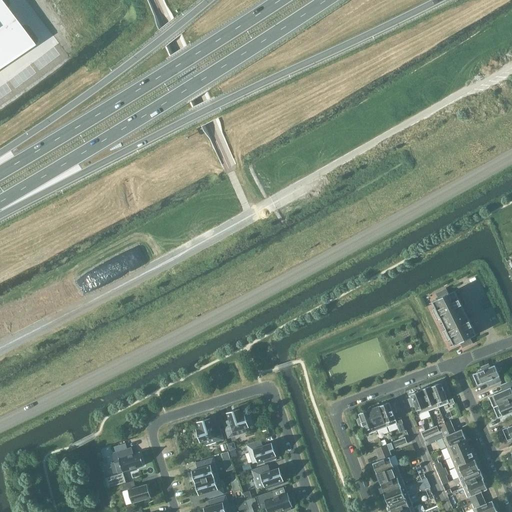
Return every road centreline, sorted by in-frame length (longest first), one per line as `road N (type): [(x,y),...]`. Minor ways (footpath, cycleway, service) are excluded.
road 1 (tertiary): [(0,424),(511,155)]
road 2 (trunk): [(0,209),(439,0)]
road 3 (trunk): [(0,202),(327,0)]
road 4 (residential): [(176,511),(156,424),(261,389),(272,393),(314,511)]
road 5 (trunk): [(283,0),(0,174)]
road 6 (trunk): [(210,0),(0,154)]
road 7 (residential): [(373,511),(337,409),(454,364)]
road 8 (residential): [(454,364),(511,497)]
